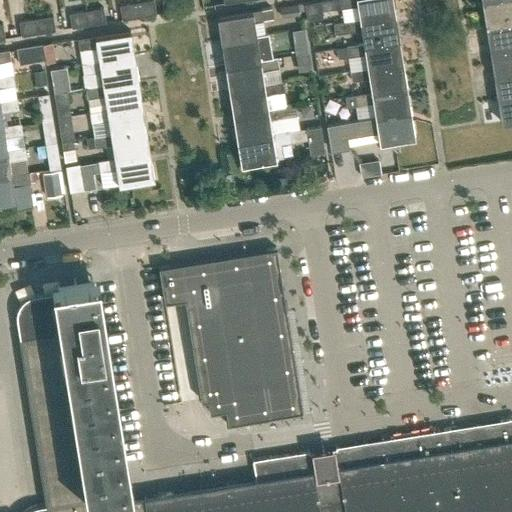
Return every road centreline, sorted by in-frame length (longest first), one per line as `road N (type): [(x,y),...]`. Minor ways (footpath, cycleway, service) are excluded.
road 1 (residential): [(511,399),(164,455),(147,437),(119,235)]
road 2 (residential): [(119,235),(511,174)]
road 3 (residential): [(0,253),(119,235)]
